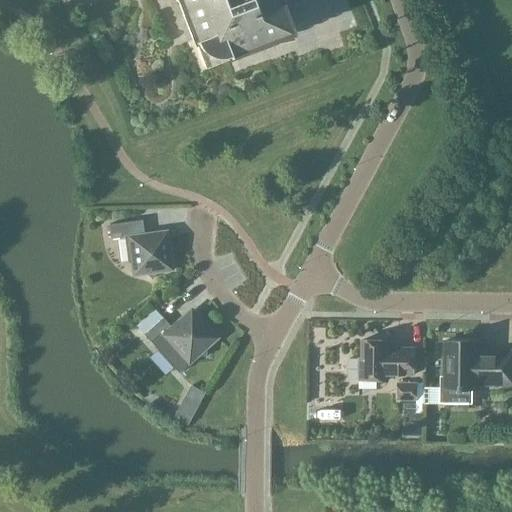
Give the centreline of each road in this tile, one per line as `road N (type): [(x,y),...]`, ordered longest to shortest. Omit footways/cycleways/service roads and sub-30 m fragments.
road 1 (residential): [(309,270),(412,78),(414,41),(399,0)]
road 2 (residential): [(511,303),(373,301),(309,270)]
road 3 (residential): [(253,511),(254,384),(272,339)]
road 4 (residential): [(272,339),(214,287),(200,252),(202,208)]
